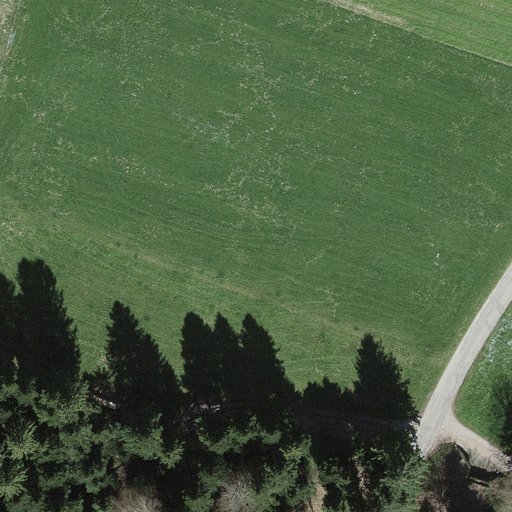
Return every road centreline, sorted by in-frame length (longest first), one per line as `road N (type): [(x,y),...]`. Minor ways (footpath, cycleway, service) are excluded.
road 1 (track): [(0,344),(159,417),(262,412),(429,430)]
road 2 (unclassified): [(511,278),(441,399),(396,511)]
road 3 (track): [(191,416),(69,511)]
